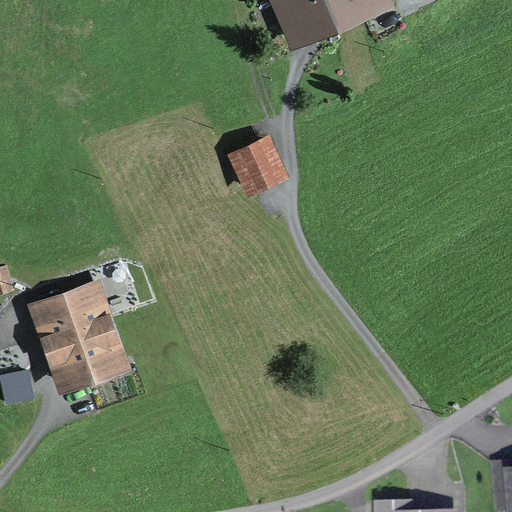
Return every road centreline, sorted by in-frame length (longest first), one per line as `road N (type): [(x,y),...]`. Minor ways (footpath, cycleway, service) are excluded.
road 1 (track): [(312,55),(298,100),(301,223),(317,259),(437,432)]
road 2 (unclassified): [(261,511),(341,488),(511,387)]
